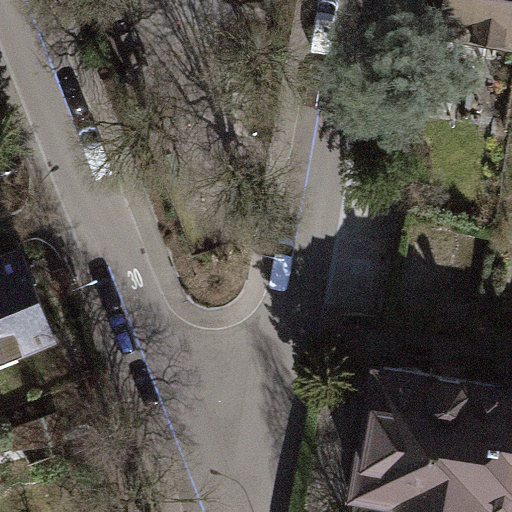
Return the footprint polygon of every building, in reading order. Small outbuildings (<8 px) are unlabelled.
[(511,31),(511,0),(437,0),(448,20),(444,44),(482,52),(486,26),(511,31)] [(0,215),(0,251),(19,244),(7,213),(0,215)] [(0,346),(52,327),(19,244),(0,251),(0,346)] [(506,383),(376,361),(356,482),(394,488),(402,496),(422,499),(427,494),(486,504),(487,496),(506,383)] [(511,383),(506,383),(487,496),(502,504),(511,504),(511,383)]
